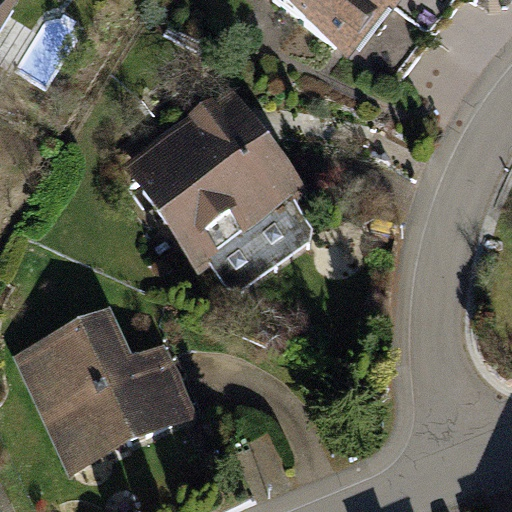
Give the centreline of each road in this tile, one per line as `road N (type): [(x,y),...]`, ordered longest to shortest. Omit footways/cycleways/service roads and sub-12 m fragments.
road 1 (residential): [(511,99),(470,163),(440,257),(440,358),(463,446)]
road 2 (residential): [(322,511),(463,446)]
